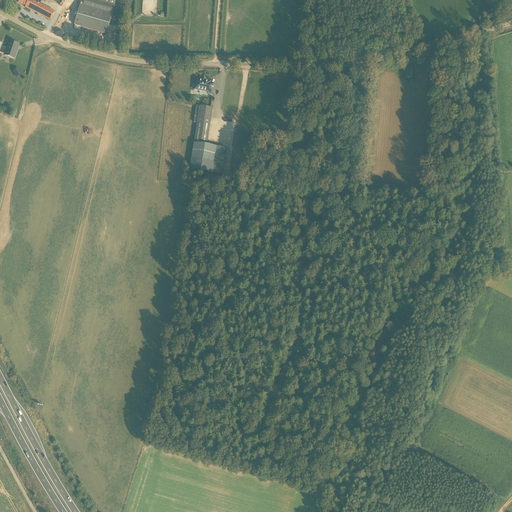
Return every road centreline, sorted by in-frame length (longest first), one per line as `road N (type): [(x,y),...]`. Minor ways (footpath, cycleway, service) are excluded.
road 1 (unclassified): [(511,23),(333,68),(123,60),(55,41),(0,12)]
road 2 (trunk): [(74,511),(0,378)]
road 3 (trunk): [(0,401),(62,511)]
